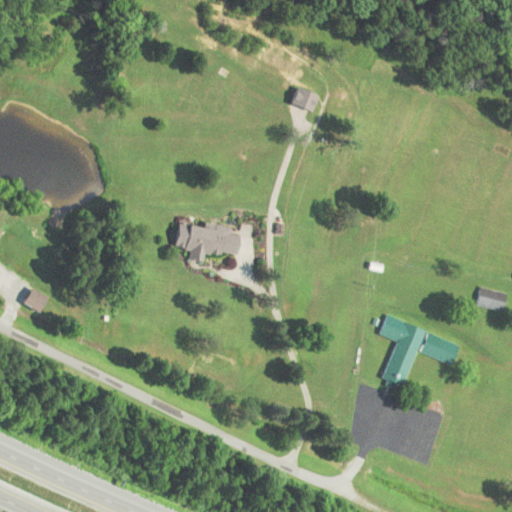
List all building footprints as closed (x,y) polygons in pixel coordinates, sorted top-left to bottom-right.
[(307,111),(313,94),(292,86),(286,102),(307,111)] [(199,252),(232,257),(235,235),(227,234),(228,230),(172,221),(167,248),(185,250),(183,257),(198,260),(199,252)] [(497,311),(502,293),(477,286),(472,304),(497,311)] [(420,329),(383,314),(375,334),(391,341),(376,379),(397,387),(420,329)] [(416,350),(445,364),(454,345),(424,331),(416,350)]
